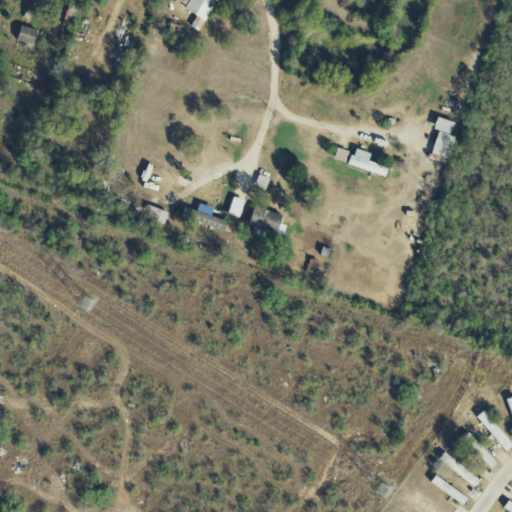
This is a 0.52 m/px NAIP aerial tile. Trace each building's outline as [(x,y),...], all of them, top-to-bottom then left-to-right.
[(175,0),(186,6),(184,10),(196,17),(191,27),(199,31),(216,0),(175,0)] [(16,42),(34,46),(37,30),(19,27),(16,42)] [(449,160),(454,137),(450,136),(453,123),(435,118),(432,130),(437,131),(431,155),(449,160)] [(331,160),(344,163),(347,152),(334,149),(331,160)] [(369,155),(351,149),(346,166),(384,178),(387,168),(366,161),(369,155)] [(264,190),(268,179),(257,175),(253,186),(264,190)] [(275,234),(281,215),(253,206),(247,224),(275,234)] [(511,446),(497,429),(491,435),(504,452),(511,446)] [(495,463),(466,433),(460,438),(489,469),(495,463)] [(479,478),(451,463),(447,471),(474,486),(479,478)] [(428,483),(461,505),(466,498),(433,475),(428,483)]
